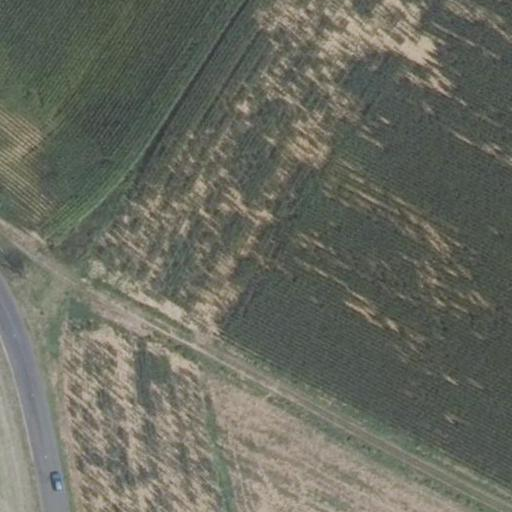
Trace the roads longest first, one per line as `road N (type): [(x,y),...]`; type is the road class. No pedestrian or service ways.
road 1 (track): [(69,282),(507,511)]
road 2 (tertiary): [(56,511),(41,433),(0,304)]
